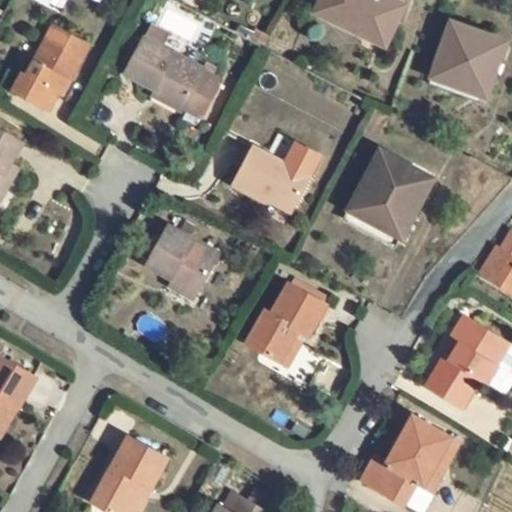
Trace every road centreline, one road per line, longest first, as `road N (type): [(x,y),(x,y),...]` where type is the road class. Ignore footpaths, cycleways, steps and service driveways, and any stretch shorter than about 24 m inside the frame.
road 1 (residential): [(319,482),(125,372)]
road 2 (residential): [(416,353),(319,482)]
road 3 (residential): [(125,372),(50,511)]
road 4 (residential): [(54,326),(117,183)]
